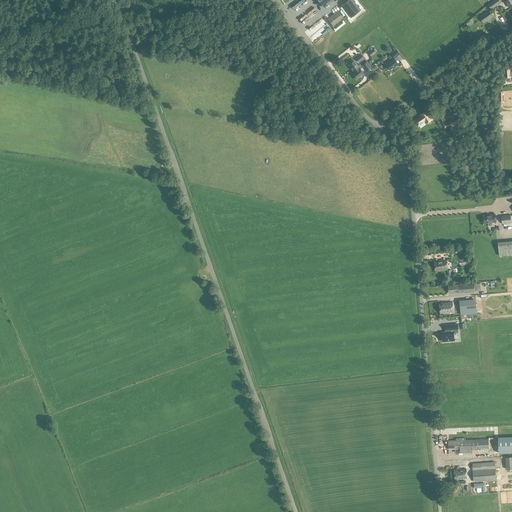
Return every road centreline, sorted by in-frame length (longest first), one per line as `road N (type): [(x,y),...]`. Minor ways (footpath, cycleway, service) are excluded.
road 1 (unclassified): [(295,511),(115,0)]
road 2 (unclassified): [(441,511),(408,164),(376,124)]
road 3 (unclassified): [(376,124),(511,28)]
road 4 (unclassified): [(376,124),(275,0)]
road 5 (unclassified): [(115,0),(0,43)]
